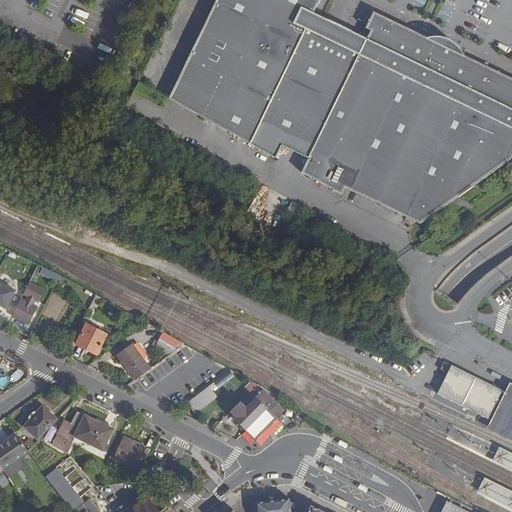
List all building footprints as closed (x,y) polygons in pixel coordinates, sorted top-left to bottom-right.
[(305,26),(312,13),(318,0),(214,0),(184,62),(218,78),(200,116),(246,143),(256,124),(308,149),(298,171),(338,195),(342,187),(418,222),(509,159),(511,150),(511,78),(419,34),(377,14),(364,38),(357,52),(305,26)] [(364,38),(312,13),(305,26),(357,52),(364,38)] [(429,39),(464,55),(463,54),(462,53),(462,51),(460,49),(459,48),(458,46),(457,45),(455,43),(454,42),(452,41),(450,40),(448,40),(447,39),(445,38),(443,38),(441,38),(439,38),(437,38),(435,38),(433,38),(431,38),(429,39)] [(218,78),(184,62),(166,99),(200,116),(218,78)] [(231,147),(234,142),(217,135),(215,140),(231,147)] [(49,276),(48,278),(56,282),(59,276),(51,272),(49,276)] [(27,297),(24,302),(33,306),(35,302),(38,303),(44,291),(29,282),(22,295),(27,297)] [(0,284),(0,306),(6,309),(15,291),(0,284)] [(82,306),(88,309),(95,296),(84,290),(82,294),(87,296),(82,306)] [(101,299),(95,296),(88,309),(94,312),(101,299)] [(24,302),(20,300),(12,317),(29,325),(37,309),(37,308),(33,306),(24,302)] [(149,349),(159,331),(148,324),(138,342),(149,349)] [(106,335),(86,326),(77,345),(96,355),(105,338),(106,335)] [(188,341),(166,330),(164,333),(184,344),(188,341)] [(182,345),(184,344),(164,333),(161,331),(157,339),(158,340),(176,350),(182,345)] [(168,356),(176,350),(158,340),(154,347),(168,356)] [(143,362),(132,347),(118,356),(129,372),(128,373),(134,382),(151,369),(145,361),(143,362)] [(506,391),(453,365),(438,394),(492,420),(506,391)] [(217,397),(213,393),(233,376),(227,370),(186,404),(195,414),(217,397)] [(511,382),(510,382),(506,391),(492,420),(487,429),(511,441),(511,382)] [(249,399),(252,402),(262,391),(259,388),(249,399)] [(263,391),(262,391),(252,402),(235,420),(256,440),(261,445),(282,424),(277,419),(284,411),(277,404),(263,391)] [(29,422),(23,428),(38,441),(57,420),(43,407),(42,407),(37,414),(29,422)] [(28,421),(29,422),(37,414),(36,414),(35,413),(34,413),(32,413),(30,414),(29,415),(28,417),(27,419),(28,420),(28,421)] [(101,451),(111,431),(78,414),(73,426),(63,421),(51,446),(66,453),(78,428),(79,429),(75,438),(101,451)] [(15,434),(0,444),(0,467),(3,471),(29,453),(15,434)] [(24,443),(29,448),(34,443),(28,438),(24,443)] [(114,458),(113,460),(140,473),(150,451),(124,439),(114,458)] [(511,453),(499,447),(492,461),(511,471),(511,453)] [(333,470),(325,465),(322,470),(331,474),(333,470)] [(58,469),(47,478),(72,509),(74,511),(85,502),(58,469)] [(511,511),(511,491),(484,478),(476,493),(511,511)] [(368,489),(360,484),(358,488),(366,493),(368,489)] [(290,499),(256,503),(256,504),(256,511),(291,511),(291,510),(290,504),(290,499)] [(120,511),(155,511),(146,500),(140,505),(136,500),(131,504),(132,511),(133,511),(128,511),(125,508),(120,511)] [(471,511),(447,500),(441,511),(471,511)] [(74,511),(98,511),(89,501),(74,511)]
